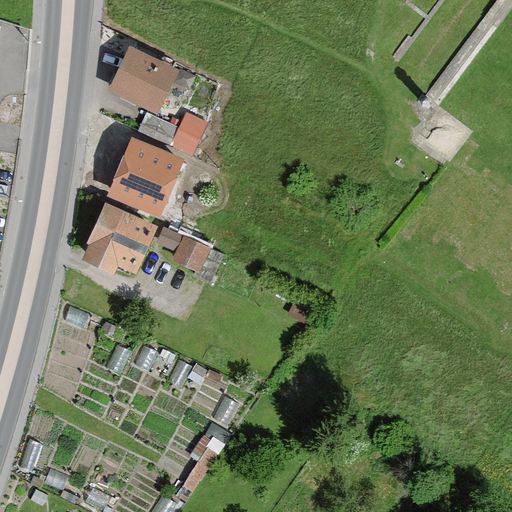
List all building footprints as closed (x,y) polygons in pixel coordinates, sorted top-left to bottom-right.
[(511,0),(407,0),(406,2),(428,18),(412,40),(408,37),(393,56),(399,61),(444,0),(511,0)] [(511,0),(498,0),(417,106),(429,115),(511,5),(511,0)] [(152,62),(125,49),(104,94),(153,117),(177,66),(155,56),(152,62)] [(172,129),(143,117),(135,135),(165,147),(172,129)] [(91,140),(117,150),(99,197),(154,217),(176,157),(126,139),(129,131),(99,120),(91,140)] [(202,133),(180,123),(168,148),(190,158),(202,133)] [(151,226),(99,202),(79,244),(83,246),(77,259),(108,273),(112,265),(129,273),(151,226)] [(201,229),(169,217),(164,230),(196,241),(201,229)] [(176,237),(159,230),(153,243),(171,250),(176,237)] [(205,250),(180,238),(169,261),(194,273),(205,250)] [(316,314),(304,307),(296,320),(309,327),(316,314)]
